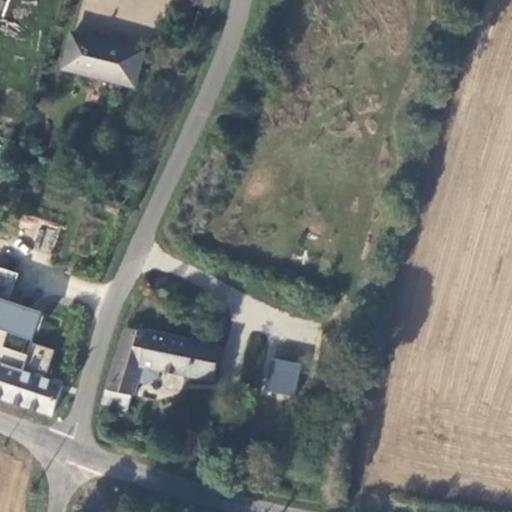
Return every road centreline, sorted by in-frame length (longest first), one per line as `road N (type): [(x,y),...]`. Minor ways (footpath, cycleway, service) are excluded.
road 1 (unclassified): [(69,450),(112,305),(240,0)]
road 2 (unclassified): [(274,511),(69,450)]
